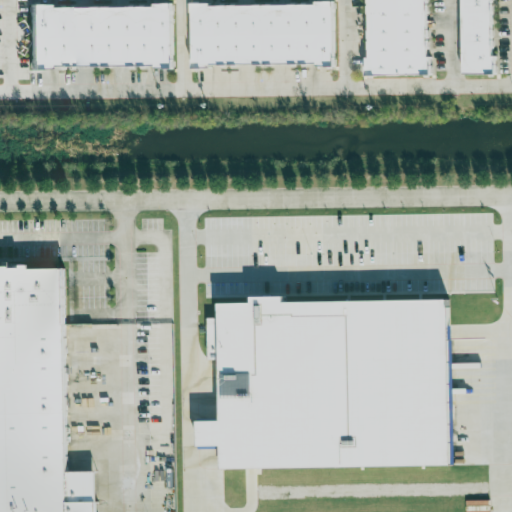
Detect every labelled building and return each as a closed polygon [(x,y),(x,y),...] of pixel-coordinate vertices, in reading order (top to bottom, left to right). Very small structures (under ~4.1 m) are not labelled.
[(193,2),(337,0),(338,66),(195,68),(193,2)] [(430,0),(432,73),(368,74),(366,0),(430,0)] [(464,0),(493,0),(495,71),(466,72),(464,0)] [(30,4),(173,1),(175,66),(32,69),(30,4)] [(0,267),(0,511),(97,511),(97,469),(66,470),(62,266),(0,267)] [(222,467),(451,463),(448,297),(285,300),(285,295),(252,296),(252,300),(219,300),(219,316),(208,317),(209,357),(222,357),(223,421),(199,421),(199,444),(222,444),(222,467)]
